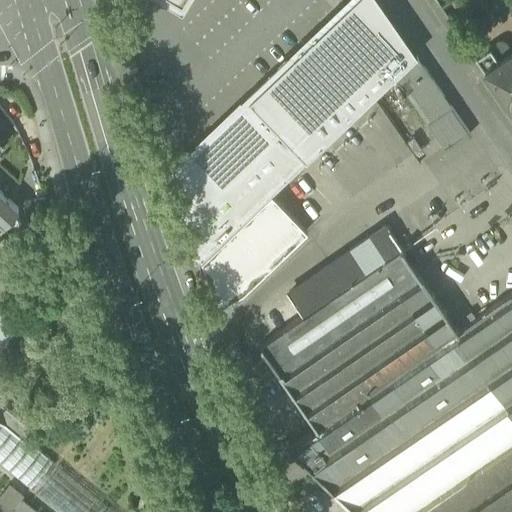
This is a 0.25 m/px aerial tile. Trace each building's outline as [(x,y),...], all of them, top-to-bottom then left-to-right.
[(185,0),(183,4),(176,0),(156,0),(183,16),(193,0),(185,0)] [(417,55),(378,0),(355,0),(346,9),(356,19),(304,68),(295,58),(262,89),(259,89),(254,93),(254,96),(250,101),(307,160),(394,77),(405,88),(409,95),(417,89),(427,104),(419,109),(429,123),(453,107),(417,55)] [(346,9),(295,58),(304,68),(356,19),(346,9)] [(477,57),(511,107),(511,50),(511,51),(505,42),(500,41),(477,57)] [(409,95),(419,109),(427,104),(417,89),(409,95)] [(173,174),(202,260),(273,193),(307,160),(250,101),(173,174)] [(470,131),(453,107),(429,123),(446,148),(470,131)] [(0,217),(4,222),(16,210),(18,207),(0,190),(0,217)] [(202,260),(218,306),(244,291),(308,230),(273,193),(202,260)] [(25,203),(33,227),(53,220),(45,196),(25,203)] [(22,223),(16,210),(4,222),(10,227),(22,223)] [(291,292),(305,314),(403,247),(388,225),(291,292)] [(459,330),(403,247),(305,314),(261,344),(279,370),(288,383),(312,418),(318,427),(459,330)] [(511,511),(511,293),(459,330),(318,427),(290,446),(331,487),(357,511),(511,511)] [(10,301),(2,311),(21,326),(29,317),(10,301)] [(2,311),(0,313),(0,324),(13,335),(21,326),(2,311)] [(0,324),(0,340),(5,344),(13,335),(0,324)] [(0,419),(1,420),(23,439),(26,437),(27,434),(29,435),(33,430),(0,402),(0,419)] [(0,421),(0,463),(58,511),(116,511),(26,437),(23,439),(1,420),(0,421)] [(11,484),(0,497),(0,509),(3,511),(11,511),(21,500),(25,495),(11,484)] [(36,511),(21,500),(11,511),(36,511)]
